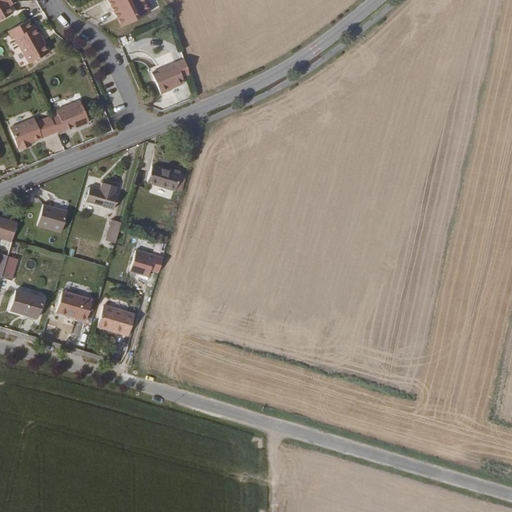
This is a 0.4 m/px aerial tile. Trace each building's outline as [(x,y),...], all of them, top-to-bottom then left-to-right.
[(0,0),(0,23),(15,15),(8,4),(12,1),(11,0),(0,0)] [(125,30),(144,21),(132,0),(116,0),(111,3),(125,30)] [(31,20),(11,33),(15,40),(17,39),(33,64),(52,52),(46,41),(44,43),(40,37),(43,36),(37,26),(34,28),(31,20)] [(181,75),(187,73),(182,57),(152,67),(158,86),(182,78),(181,75)] [(51,115),(57,130),(65,127),(65,125),(75,122),(89,116),(83,98),(58,107),(60,112),(51,115)] [(49,133),(57,130),(51,115),(50,111),(42,114),(49,133)] [(30,140),(49,133),(42,114),(9,128),(16,146),(18,145),(20,149),(32,144),(30,140)] [(89,116),(75,122),(76,125),(90,120),(89,116)] [(154,166),(149,182),(176,191),(182,171),(173,168),(172,172),(154,166)] [(184,193),(190,173),(182,171),(176,191),(184,193)] [(87,203),(116,212),(121,195),(117,194),(119,187),(104,183),(102,190),(91,187),(87,203)] [(61,233),(68,211),(43,205),(38,226),(61,233)] [(12,240),(18,223),(13,221),(12,223),(7,222),(8,219),(0,216),(0,236),(12,241),(12,240)] [(108,241),(116,243),(120,229),(122,224),(114,221),(108,241)] [(160,241),(157,251),(164,253),(167,244),(160,241)] [(151,277),(157,254),(135,248),(130,271),(151,277)] [(0,276),(13,281),(18,258),(0,252),(0,276)] [(37,319),(43,299),(14,290),(9,310),(37,319)] [(85,321),(91,301),(61,291),(55,312),(85,321)] [(129,336),(136,314),(104,305),(99,323),(113,327),(112,331),(129,336)]
